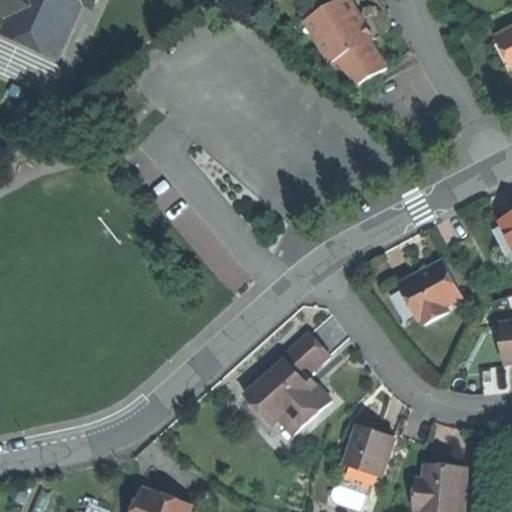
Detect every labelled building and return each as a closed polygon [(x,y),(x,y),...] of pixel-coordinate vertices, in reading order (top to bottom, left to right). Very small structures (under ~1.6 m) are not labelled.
[(0,0),(0,18),(10,23),(20,0),(0,0)] [(20,0),(10,23),(6,32),(55,55),(79,0),(81,0),(88,3),(89,0),(20,0)] [(350,1),(305,23),(327,68),(330,67),(335,77),(345,86),(352,83),(354,86),(382,72),(368,42),(370,41),(363,26),(350,1)] [(511,30),(503,35),(511,51),(511,30)] [(53,59),(55,55),(6,32),(4,37),(53,59)] [(511,77),(511,76),(511,51),(503,35),(499,38),(501,42),(495,46),(511,77)] [(511,222),(502,228),(506,236),(511,247),(511,222)] [(511,266),(511,247),(506,236),(499,240),(511,266)] [(423,271),(403,281),(421,317),(448,304),(464,296),(446,260),(423,271)] [(452,311),(448,304),(421,317),(425,325),(452,311)] [(284,358),(246,390),(267,416),(279,414),(292,429),(330,398),(307,370),(327,354),(317,342),(307,330),(280,353),(284,358)] [(373,427),(359,423),(346,462),(380,474),(393,434),(373,427)] [(377,484),(380,474),(346,462),(340,481),(367,490),(369,481),(377,484)] [(442,466),(424,466),(424,476),(415,476),(414,509),(424,509),(423,511),(462,511),(464,467),(442,466)] [(189,511),(192,505),(148,490),(141,510),(146,511),(189,511)] [(92,502),(87,511),(79,511),(74,510),(72,511),(114,511),(115,510),(92,502)]
